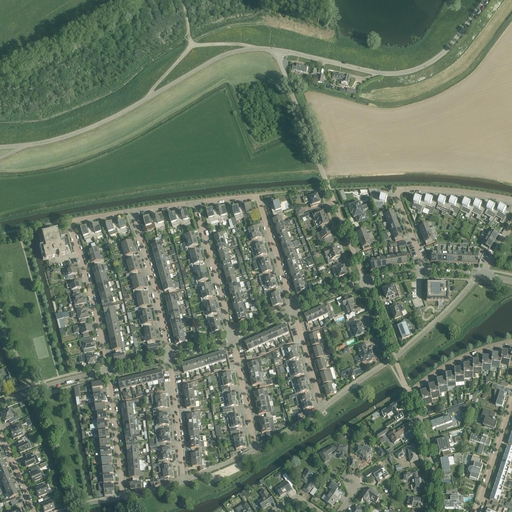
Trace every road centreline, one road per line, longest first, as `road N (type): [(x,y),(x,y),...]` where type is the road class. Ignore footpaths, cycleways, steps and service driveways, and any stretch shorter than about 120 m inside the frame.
road 1 (unclassified): [(24,144),(112,117),(227,53),(276,51)]
road 2 (unclassified): [(365,281),(276,51)]
road 3 (unclassified): [(276,51),(378,74),(419,69),(439,57),(485,0)]
road 4 (residential): [(435,511),(408,394),(442,368),(511,342)]
road 5 (residential): [(108,371),(71,227),(132,212)]
road 6 (residential): [(426,272),(400,189),(511,200)]
road 7 (residential): [(256,448),(322,406),(293,309)]
road 8 (residential): [(169,358),(132,212)]
road 9 (residential): [(232,337),(195,204)]
road 10 (residential): [(124,496),(108,371)]
road 11 (residential): [(183,479),(169,358)]
